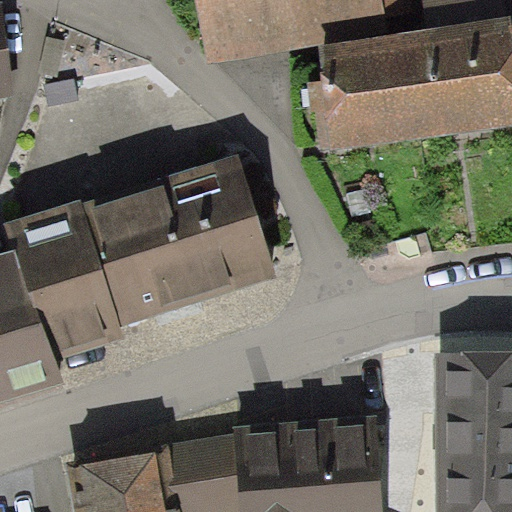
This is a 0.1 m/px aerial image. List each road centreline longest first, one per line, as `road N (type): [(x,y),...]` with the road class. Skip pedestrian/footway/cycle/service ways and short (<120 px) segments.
road 1 (residential): [(111,0),(272,142),(349,325)]
road 2 (residential): [(349,325),(0,457)]
road 3 (residential): [(511,282),(349,325)]
